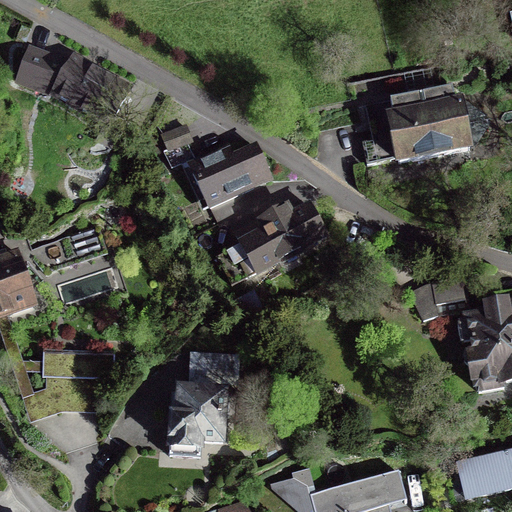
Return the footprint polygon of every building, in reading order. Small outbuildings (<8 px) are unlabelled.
[(108,128),(128,94),(72,62),(68,69),(28,54),(17,83),(34,90),(37,81),(57,89),(52,96),(108,128)] [(454,106),(452,94),(390,106),(390,103),(364,108),(372,144),(361,146),(366,169),(396,163),(397,167),(468,152),(467,148),(482,145),(474,106),(459,109),(459,106),(454,106)] [(190,145),(184,129),(161,139),(167,154),(190,145)] [(189,170),(208,211),(269,183),(255,151),(232,161),(227,151),(189,170)] [(324,238),(309,209),(291,219),(285,210),(234,238),(240,248),(216,261),(231,289),(255,275),(256,276),(324,238)] [(0,319),(2,319),(34,308),(22,272),(35,267),(45,278),(106,258),(98,231),(7,260),(4,252),(0,253),(0,319)] [(467,303),(463,281),(430,287),(408,297),(422,324),(437,319),(467,314),(465,303),(467,303)] [(246,327),(264,317),(252,295),(234,305),(238,312),(245,317),(246,327)] [(511,305),(485,309),(485,310),(472,312),(474,321),(466,322),(466,323),(457,325),(461,346),(470,345),(471,353),(467,354),(464,356),(463,359),(463,362),(463,364),(465,366),(468,368),(471,368),(474,390),(477,390),(478,395),(503,391),(502,385),(511,383),(511,305)] [(50,403),(54,412),(97,415),(97,383),(112,383),(113,354),(42,352),(41,381),(47,382),(47,393),(50,403)] [(194,355),(193,374),(238,376),(239,357),(194,355)] [(221,446),(224,396),(179,393),(177,421),(171,420),(168,459),(199,460),(199,445),(221,446)] [(465,502),(511,491),(511,457),(458,471),(459,477),(465,502)] [(307,491),(313,489),(308,472),(291,476),(292,482),(307,491)] [(403,494),(397,475),(315,497),(319,511),(388,511),(388,509),(391,500),(403,494)] [(254,511),(252,501),(217,511),(254,511)]
